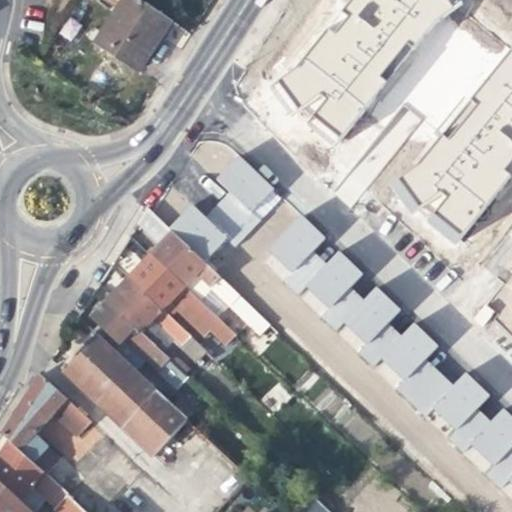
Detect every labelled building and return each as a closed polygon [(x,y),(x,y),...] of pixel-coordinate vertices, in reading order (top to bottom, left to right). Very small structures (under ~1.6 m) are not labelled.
[(163,33),(170,21),(163,17),(138,0),(107,0),(118,6),(95,42),(139,70),(163,33)] [(334,146),(457,0),(352,0),(272,94),(334,146)] [(460,241),(511,178),(511,44),(394,187),(460,241)] [(248,234),(283,197),(240,155),(215,178),(229,193),(217,204),(248,234)] [(248,234),(217,204),(206,216),(189,201),(170,228),(174,232),(212,269),(248,234)] [(143,220),(165,241),(174,232),(170,228),(153,212),(150,209),(143,220)] [(316,228),(303,216),(268,253),(262,259),(299,295),(341,252),(316,228)] [(209,286),(231,306),(240,296),(233,289),(212,269),(174,232),(165,241),(159,247),(151,256),(186,289),(199,276),(209,286)] [(299,295),(337,331),(378,288),(353,264),(341,252),(299,295)] [(176,298),(205,326),(215,316),(186,289),(151,256),(141,267),(130,278),(165,310),(176,298)] [(204,292),(209,286),(199,276),(186,289),(215,316),(235,335),(241,329),(204,292)] [(176,341),(184,349),(194,338),(165,310),(130,278),(119,289),(108,302),(163,354),(169,349),(176,341)] [(375,367),(416,324),(392,302),(378,288),(337,331),(375,367)] [(257,312),(240,296),(231,306),(247,323),(257,312)] [(140,353),(160,372),(170,361),(163,354),(108,302),(99,311),(86,325),(96,334),(129,365),(140,353)] [(271,325),(257,312),(247,323),(270,344),(279,334),(271,325)] [(235,335),(215,316),(205,326),(225,345),(235,335)] [(412,403),(454,361),(429,337),(416,324),(375,367),(412,403)] [(217,511),(249,478),(177,411),(167,401),(149,384),(129,365),(96,334),(81,350),(61,371),(71,380),(104,412),(128,435),(165,470),(156,483),(187,511),(217,511)] [(207,351),(194,338),(184,349),(197,361),(207,351)] [(177,357),(169,349),(163,354),(170,361),(171,362),(177,357)] [(177,357),(171,362),(184,374),(190,370),(177,357)] [(188,378),(184,374),(171,362),(170,361),(160,372),(178,389),(188,378)] [(449,439),(491,396),(467,373),(454,361),(412,403),(449,439)] [(59,393),(41,376),(21,408),(3,435),(36,467),(51,452),(36,438),(55,417),(78,438),(79,439),(93,424),(59,393)] [(157,376),(149,384),(167,401),(174,393),(157,376)] [(175,394),(174,393),(167,401),(177,411),(187,401),(177,392),(175,394)] [(487,475),(511,448),(511,416),(506,411),(491,396),(449,439),(487,475)] [(47,500),(60,511),(82,511),(80,510),(69,500),(36,467),(3,435),(0,439),(0,480),(24,504),(35,488),(47,500)] [(511,498),(511,448),(487,475),(511,498)] [(0,511),(32,511),(24,504),(0,480),(0,511)] [(32,511),(35,511),(47,500),(35,488),(24,504),(32,511)] [(327,511),(311,498),(298,511),(327,511)]
